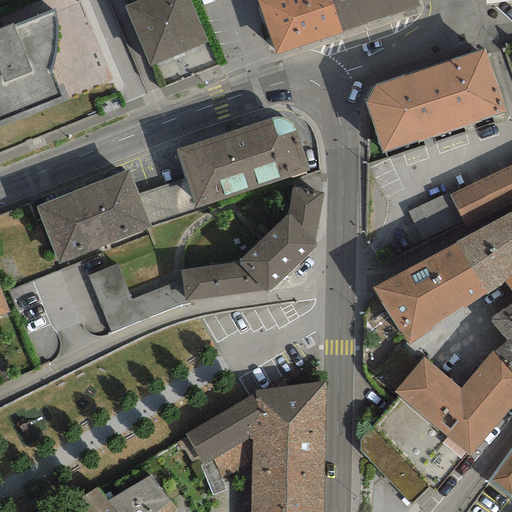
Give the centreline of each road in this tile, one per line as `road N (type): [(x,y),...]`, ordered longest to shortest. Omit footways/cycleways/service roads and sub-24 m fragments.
road 1 (residential): [(339,289),(142,327),(0,400)]
road 2 (unclassified): [(302,86),(276,85),(218,104),(0,188)]
road 3 (unclassified): [(339,289),(335,511)]
road 4 (unclassified): [(302,86),(327,102),(337,132),(339,289)]
road 5 (unclassified): [(445,19),(430,41),(302,86)]
